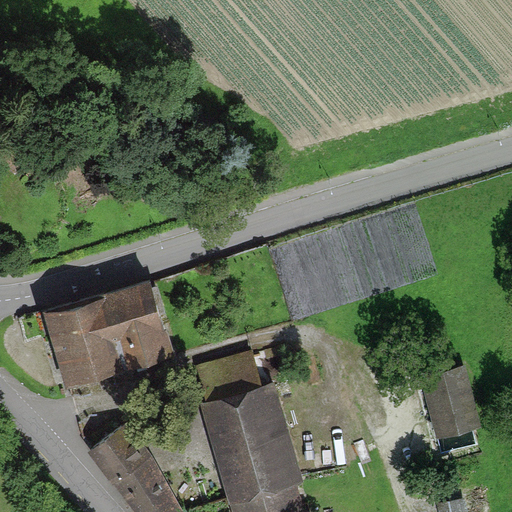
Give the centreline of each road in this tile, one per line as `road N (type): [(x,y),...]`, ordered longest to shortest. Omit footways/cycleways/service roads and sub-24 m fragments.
road 1 (tertiary): [(511,149),(0,302)]
road 2 (tertiary): [(0,396),(101,511)]
